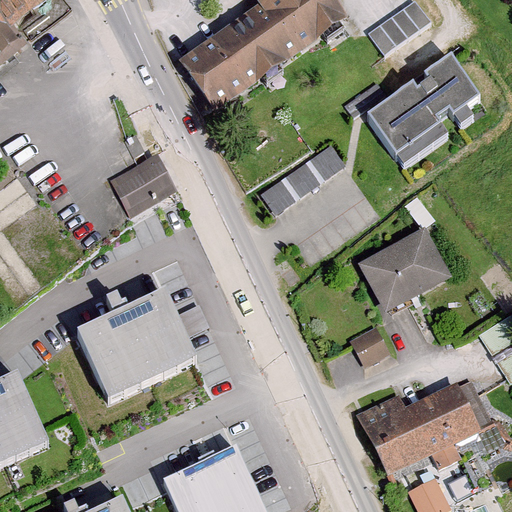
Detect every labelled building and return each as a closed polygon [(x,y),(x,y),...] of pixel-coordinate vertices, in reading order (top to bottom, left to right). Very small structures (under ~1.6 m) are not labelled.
[(41,4),(38,0),(0,0),(0,57),(11,49),(1,36),(41,4)] [(241,0),(255,19),(287,65),(344,26),(325,0),(241,0)] [(430,26),(414,4),(370,35),(385,57),(430,26)] [(287,65),(255,19),(175,74),(207,121),(287,65)] [(505,111),(473,68),(443,90),(447,96),(441,101),(436,95),(386,132),(419,175),(467,139),(462,133),(471,126),(476,133),(505,111)] [(389,99),(376,84),(352,105),(365,120),(389,99)] [(344,169),(331,148),(262,195),(275,215),(344,169)] [(154,158),(111,181),(131,217),(173,194),(154,158)] [(422,236),(357,271),(383,319),(448,285),(422,236)] [(113,317),(135,311),(130,293),(108,300),(113,317)] [(165,298),(77,338),(109,407),(197,366),(165,298)] [(375,331),(348,347),(364,373),(390,358),(375,331)] [(17,381),(0,388),(0,469),(47,448),(17,381)] [(405,412),(430,463),(437,477),(460,465),(453,450),(476,439),(451,389),(405,412)] [(430,463),(405,412),(360,434),(386,485),(430,463)] [(267,511),(238,449),(166,483),(180,511),(267,511)] [(448,511),(434,484),(408,497),(415,511),(448,511)] [(90,511),(87,502),(66,509),(67,511),(90,511)]
